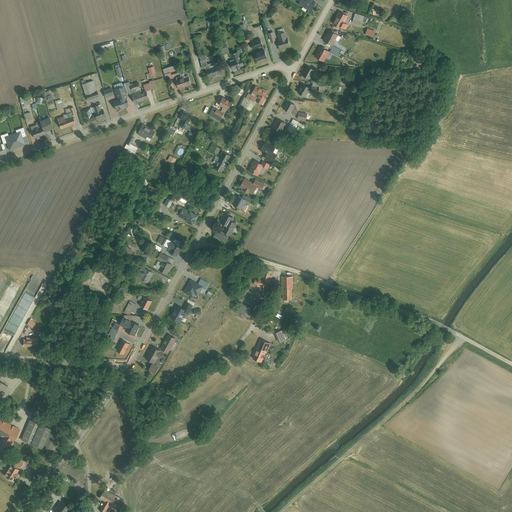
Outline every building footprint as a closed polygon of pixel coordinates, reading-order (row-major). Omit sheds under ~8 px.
[(298,0),(297,4),(310,12),(317,1),(314,0),(298,0)] [(339,12),(332,25),(344,31),(347,25),(343,23),(347,16),(339,12)] [(367,18),(356,15),(354,23),(365,26),(367,18)] [(339,36),(329,31),(323,42),(332,47),(330,52),(320,47),(314,58),(324,63),(329,53),(337,57),(341,50),(334,46),(339,36)] [(268,34),(271,44),(277,43),(274,32),(268,34)] [(289,39),(286,40),(284,32),(277,34),(280,42),(277,42),(279,50),(291,47),(289,39)] [(254,55),(256,61),(267,57),(265,51),(254,55)] [(238,52),(232,54),(234,61),(231,63),(233,69),(245,65),(242,59),(241,59),(238,52)] [(206,70),(209,78),(222,73),(219,65),(214,67),(213,63),(208,64),(210,68),(206,70)] [(163,70),(165,76),(172,74),(173,78),(180,76),(176,66),(163,70)] [(307,66),(303,73),(314,80),(318,72),(307,66)] [(176,81),(178,89),(191,85),(189,77),(176,81)] [(94,80),(86,83),(85,81),(81,82),(88,101),(99,97),(94,80)] [(129,86),(131,92),(140,88),(138,83),(129,86)] [(304,97),(307,99),(309,95),(311,96),(314,91),(308,87),(308,88),(302,85),(297,94),(304,98),(304,97)] [(121,87),(114,89),(118,100),(113,102),(116,110),(128,105),(125,98),(121,87)] [(252,93),(259,97),(256,103),(261,106),(268,94),(255,87),(252,93)] [(103,92),(105,99),(114,96),(112,89),(103,92)] [(132,96),(134,103),(149,98),(147,91),(132,96)] [(19,99),(22,107),(32,104),(29,96),(19,99)] [(223,99),(219,105),(227,111),(231,104),(223,99)] [(61,103),(57,104),(56,101),(49,103),(50,107),(56,106),(57,112),(63,110),(61,103)] [(297,111),(293,108),(295,105),(288,102),(283,109),(290,113),(291,112),(294,115),(297,111)] [(94,114),(91,115),(89,109),(82,111),(84,117),(83,117),(85,123),(105,116),(102,109),(100,110),(98,105),(93,107),(95,112),(94,112),(94,114)] [(213,109),(211,114),(221,120),(224,115),(213,109)] [(58,122),(61,129),(75,124),(72,117),(71,117),(69,112),(66,113),(68,118),(58,122)] [(183,112),(180,120),(189,124),(192,117),(183,112)] [(42,126),(44,131),(53,128),(49,118),(40,121),(42,126)] [(294,118),(286,131),(292,134),(300,122),(294,118)] [(278,120),(272,129),(279,133),(285,124),(278,120)] [(36,128),(35,125),(30,127),(34,138),(45,134),(44,131),(42,126),(36,128)] [(142,125),(137,134),(150,140),(155,131),(142,125)] [(16,133),(12,134),(17,147),(25,145),(22,138),(26,136),(23,128),(15,131),(16,133)] [(17,147),(12,134),(8,136),(8,133),(0,136),(3,144),(7,143),(9,150),(17,147)] [(131,138),(125,148),(134,154),(138,148),(131,144),(134,140),(131,138)] [(219,141),(216,145),(223,149),(225,144),(219,141)] [(264,143),(260,151),(270,156),(274,148),(264,143)] [(223,153),(216,166),(223,170),(231,158),(223,153)] [(171,156),(169,161),(174,164),(177,159),(171,156)] [(270,164),(263,161),(260,165),(254,161),(248,171),(257,176),(262,167),(268,169),(270,164)] [(243,181),(239,188),(252,195),(256,189),(261,191),(264,185),(255,181),(253,186),(243,181)] [(237,196),(232,205),(241,210),(246,201),(237,196)] [(182,209),(178,218),(193,225),(197,216),(182,209)] [(230,235),(231,234),(232,234),(237,224),(232,221),(233,218),(225,214),(223,217),(220,222),(226,225),(222,231),(230,235)] [(216,230),(212,237),(223,243),(227,236),(216,230)] [(161,237),(157,243),(163,247),(167,241),(161,237)] [(167,250),(169,251),(168,254),(175,257),(176,255),(177,255),(181,247),(171,242),(167,250)] [(123,244),(118,252),(132,260),(137,252),(123,244)] [(162,263),(157,272),(165,277),(171,266),(166,262),(168,258),(160,254),(156,260),(162,263)] [(142,268),(136,278),(147,284),(153,274),(142,268)] [(271,272),(264,270),(261,280),(254,278),(253,283),(260,285),(260,286),(267,287),(271,272)] [(293,277),(281,277),(282,300),(293,300),(293,277)] [(191,281),(185,292),(193,297),(196,292),(198,294),(202,287),(191,281)] [(143,298),(139,306),(147,311),(151,303),(143,298)] [(129,302),(123,314),(129,318),(135,305),(129,302)] [(241,304),(237,312),(253,320),(257,311),(241,304)] [(176,307),(170,318),(178,323),(184,311),(176,307)] [(127,330),(125,333),(132,337),(134,334),(136,335),(140,328),(122,318),(118,326),(127,330)] [(280,324),(278,331),(289,335),(291,328),(280,324)] [(168,336),(160,350),(168,354),(175,340),(168,336)] [(260,341),(251,359),(260,363),(269,345),(260,341)] [(116,352),(123,356),(129,346),(122,342),(116,352)] [(151,347),(145,360),(151,363),(154,357),(159,360),(162,356),(157,352),(157,351),(151,347)] [(152,365),(149,371),(155,374),(158,369),(152,365)] [(0,401),(9,388),(0,382),(0,401)] [(30,421),(21,443),(41,451),(50,429),(30,421)] [(0,453),(3,455),(10,442),(12,443),(18,432),(0,422),(0,436),(1,437),(0,438),(0,453)] [(50,429),(41,451),(52,456),(61,434),(50,429)] [(20,471),(11,465),(4,476),(13,481),(20,471)] [(104,502),(98,511),(100,511),(105,511),(110,505),(117,510),(123,501),(105,489),(99,499),(104,502)] [(33,511),(42,511),(49,503),(43,498),(33,511)] [(66,511),(69,509),(59,502),(52,511),(66,511)]
